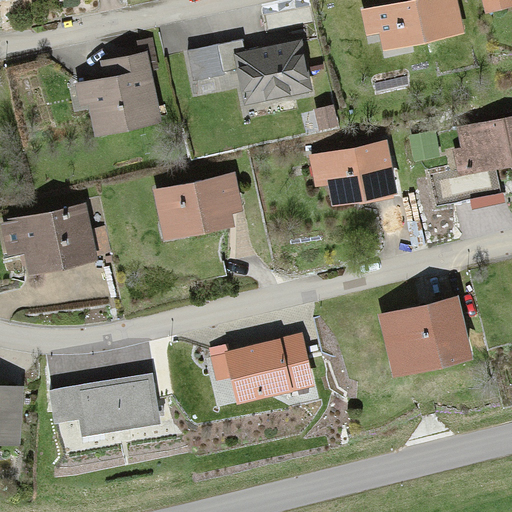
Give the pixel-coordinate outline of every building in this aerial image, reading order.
[(450,0),(404,0),(357,9),(365,48),(456,30),(450,0)] [(509,0),(480,0),(484,13),(511,6),(509,0)] [(297,44),(234,54),(242,102),(305,92),(297,44)] [(100,80),(73,84),(77,107),(87,105),(91,130),(156,119),(145,55),(97,63),(100,80)] [(456,174),(511,163),(511,118),(456,129),(460,149),(452,151),(456,174)] [(429,138),(408,139),(409,155),(429,154),(429,138)] [(382,143),(312,157),(318,185),(327,183),(330,203),(391,191),(382,143)] [(229,178),(153,191),(162,240),(238,226),(229,178)] [(81,204),(6,220),(10,239),(18,237),(26,271),(92,256),(81,204)] [(473,350),(460,298),(389,316),(402,367),(473,350)] [(315,382),(301,332),(236,350),(250,400),(315,382)] [(145,354),(55,371),(63,413),(94,407),(98,425),(156,414),(145,354)] [(19,391),(0,389),(0,444),(15,445),(19,391)]
